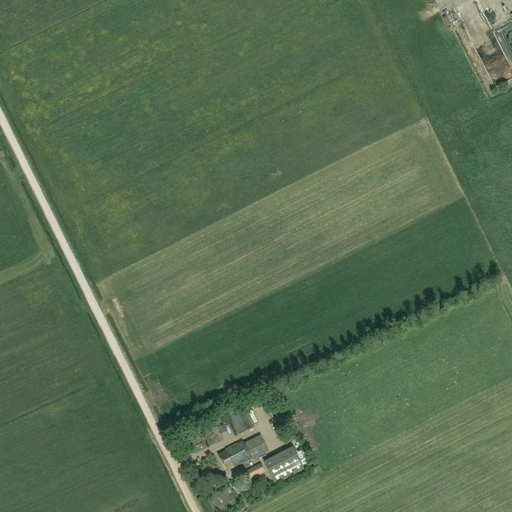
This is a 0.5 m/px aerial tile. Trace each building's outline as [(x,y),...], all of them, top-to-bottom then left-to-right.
[(254,428),(245,409),(230,417),(239,435),(254,428)] [(259,415),(262,422),(270,419),(266,411),(259,415)] [(269,452),(268,451),(261,435),(244,444),(244,445),(246,444),(248,446),(245,448),(252,460),(269,452)] [(252,460),(245,448),(248,446),(246,444),(244,445),(244,444),(243,443),(226,452),(227,453),(218,458),(226,472),(233,469),(234,470),(252,460)] [(290,449),(264,462),(268,471),(275,485),(305,470),(293,448),(290,449)] [(249,480),(264,473),(260,464),(245,471),(249,480)]
